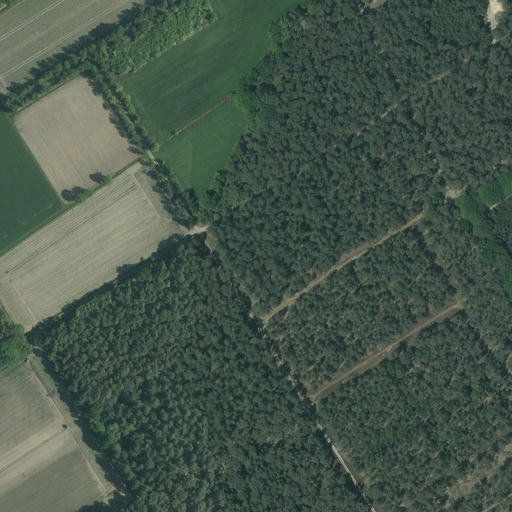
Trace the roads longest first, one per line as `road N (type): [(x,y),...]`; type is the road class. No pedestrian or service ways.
road 1 (track): [(30,342),(192,231),(272,190),(406,101)]
road 2 (track): [(511,302),(358,0)]
road 3 (track): [(197,229),(376,511)]
road 4 (track): [(305,400),(459,305),(500,365),(511,370)]
road 5 (track): [(451,194),(256,321)]
